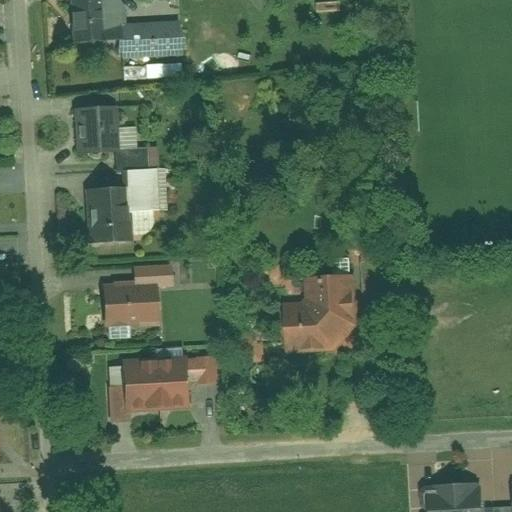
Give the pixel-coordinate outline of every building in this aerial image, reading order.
[(124,0),(73,0),(76,45),(127,43),(126,25),(124,0)] [(249,0),(260,13),(276,0),(249,0)] [(185,22),(126,25),(127,43),(127,60),(187,56),(185,22)] [(122,107),(79,109),(81,155),(119,153),(125,153),(124,150),(123,128),(122,107)] [(139,127),(123,128),(124,150),(141,149),(139,127)] [(125,153),(119,153),(120,172),(130,171),(162,169),(161,148),(141,149),(124,150),(125,153)] [(130,171),(132,187),(134,212),(157,211),(171,210),(169,169),(162,169),(130,171)] [(132,187),(90,190),(93,246),(136,243),(136,235),(134,212),(132,187)] [(158,225),(157,211),(134,212),(136,235),(148,235),(152,233),(157,229),(158,225)] [(136,267),(138,285),(162,284),(162,288),(177,287),(175,266),(136,267)] [(307,300),(288,302),(290,353),(335,352),(362,324),(360,273),(309,276),(310,297),(307,300)] [(138,285),(106,286),(109,327),(112,327),(134,326),(164,325),(162,288),(162,284),(138,285)] [(134,326),(112,327),(112,340),(134,339),(134,326)] [(235,366),(264,364),(262,336),(234,337),(235,366)] [(222,355),(128,359),(129,412),(197,408),(196,385),(223,383),(222,355)] [(488,511),(487,482),(426,486),(426,511),(488,511)]
